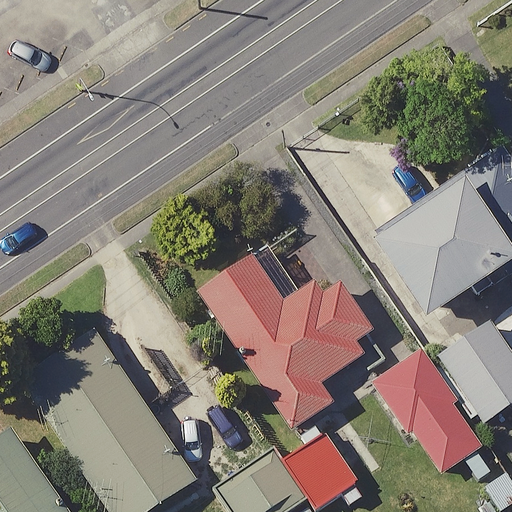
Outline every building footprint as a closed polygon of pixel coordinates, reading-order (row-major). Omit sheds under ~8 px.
[(511,263),(511,180),(486,144),(356,234),(410,312),(498,251),(508,266),(511,263)] [(287,291),(253,238),(184,283),(276,426),(318,400),(305,380),(361,344),(315,273),(287,291)] [(511,393),(511,374),(475,315),(425,346),(471,419),(511,393)] [(130,511),(181,478),(81,328),(9,376),(99,511),(130,511)] [(468,443),(408,355),(368,382),(428,471),(468,443)] [(54,511),(0,429),(0,511),(54,511)] [(343,481),(315,433),(278,455),(307,503),(343,481)] [(269,511),(290,498),(258,450),(199,489),(214,511),(269,511)]
